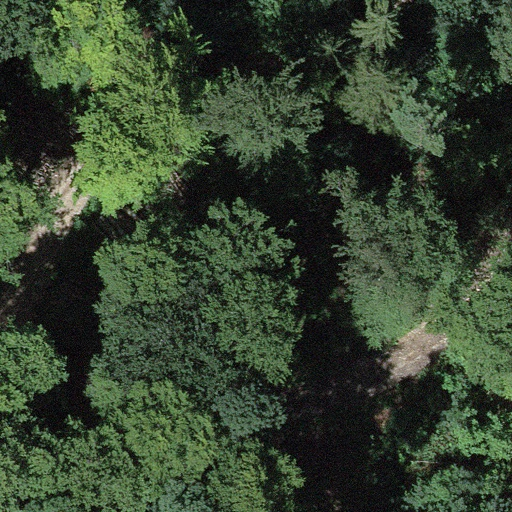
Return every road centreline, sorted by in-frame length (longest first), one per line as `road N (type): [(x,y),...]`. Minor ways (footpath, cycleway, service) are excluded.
road 1 (track): [(417,0),(350,42),(217,77),(126,123),(74,183),(36,249),(0,360)]
road 2 (track): [(511,276),(488,303),(400,362),(302,410),(169,425),(6,354)]
